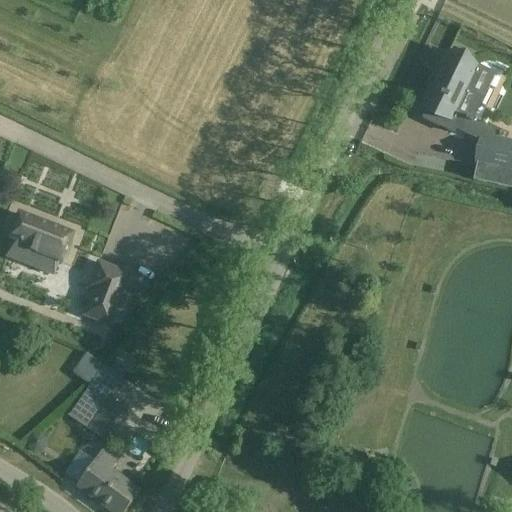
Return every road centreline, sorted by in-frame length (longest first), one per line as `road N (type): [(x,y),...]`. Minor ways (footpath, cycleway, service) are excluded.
road 1 (residential): [(280,254),(0,122)]
road 2 (unclassified): [(280,254),(405,0)]
road 3 (unclassified): [(163,511),(280,254)]
